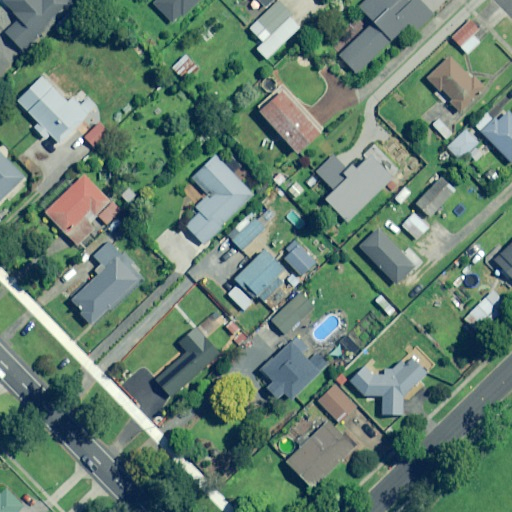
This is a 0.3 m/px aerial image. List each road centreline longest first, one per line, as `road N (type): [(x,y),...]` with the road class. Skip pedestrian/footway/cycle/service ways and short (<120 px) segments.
road 1 (tertiary): [(0,358),(150,511)]
road 2 (residential): [(511,374),(373,511)]
